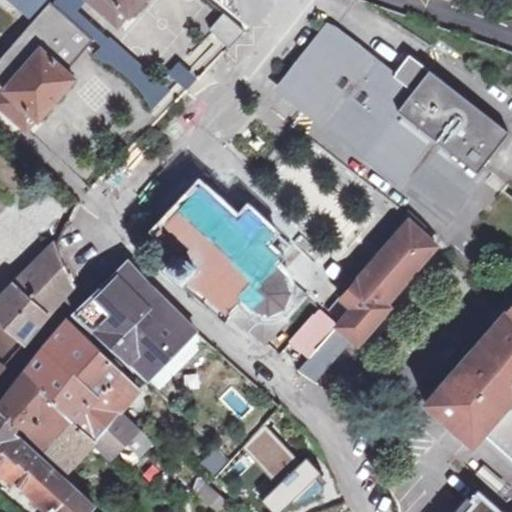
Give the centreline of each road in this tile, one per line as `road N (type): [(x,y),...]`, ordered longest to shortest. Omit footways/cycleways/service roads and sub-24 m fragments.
road 1 (residential): [(120,245),(340,438),(371,511)]
road 2 (residential): [(275,0),(267,54),(122,218),(120,245)]
road 3 (residential): [(0,398),(120,245)]
road 4 (unclassified): [(396,0),(511,36)]
